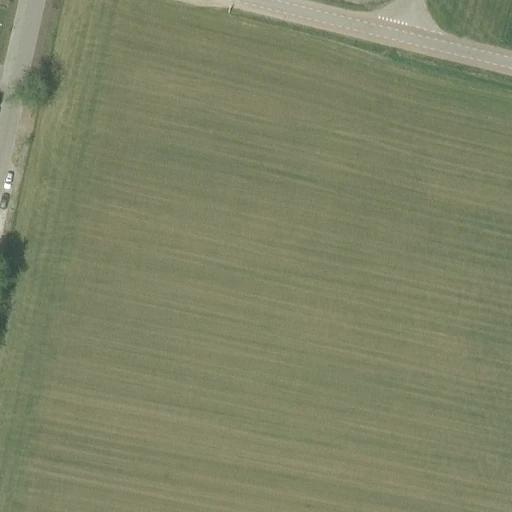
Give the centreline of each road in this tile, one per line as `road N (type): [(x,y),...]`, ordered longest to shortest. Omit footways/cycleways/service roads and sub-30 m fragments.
road 1 (residential): [(0,166),(36,0)]
road 2 (tertiary): [(402,40),(248,0)]
